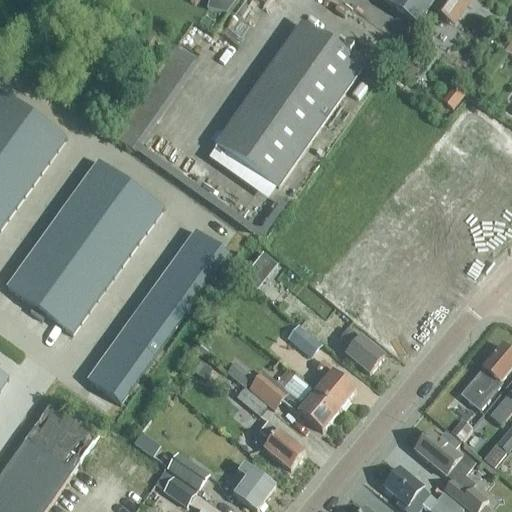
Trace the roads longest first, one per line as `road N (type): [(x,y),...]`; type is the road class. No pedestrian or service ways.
road 1 (unknown): [(0,310),(56,344),(91,348),(166,239),(171,218),(162,196),(0,93)]
road 2 (residential): [(310,511),(492,295)]
